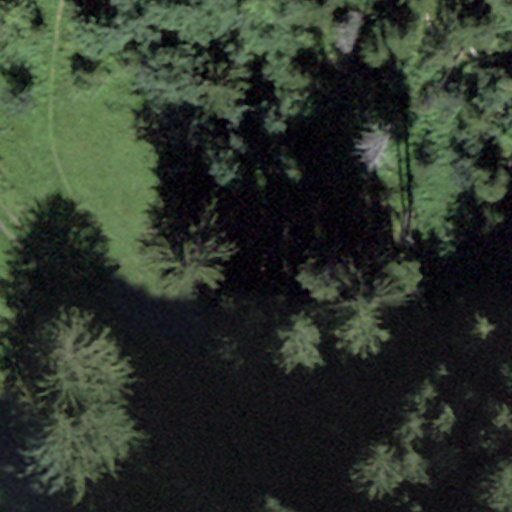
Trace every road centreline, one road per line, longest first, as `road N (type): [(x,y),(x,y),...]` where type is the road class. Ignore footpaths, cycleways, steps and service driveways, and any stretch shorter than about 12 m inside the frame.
road 1 (track): [(231,511),(95,266)]
road 2 (track): [(95,266),(0,173)]
